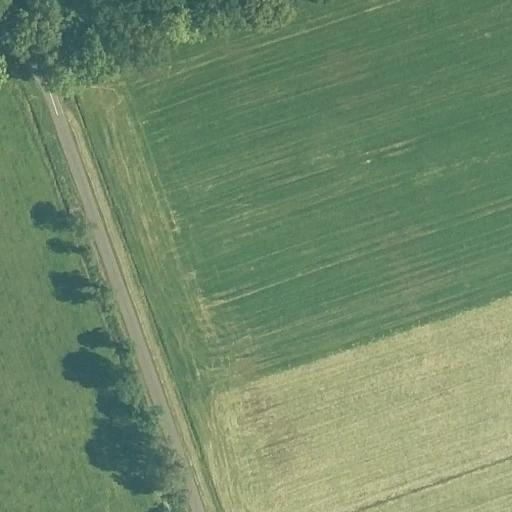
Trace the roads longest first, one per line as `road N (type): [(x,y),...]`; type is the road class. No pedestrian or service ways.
road 1 (unclassified): [(200,511),(36,50)]
road 2 (unclassified): [(36,50),(194,0)]
